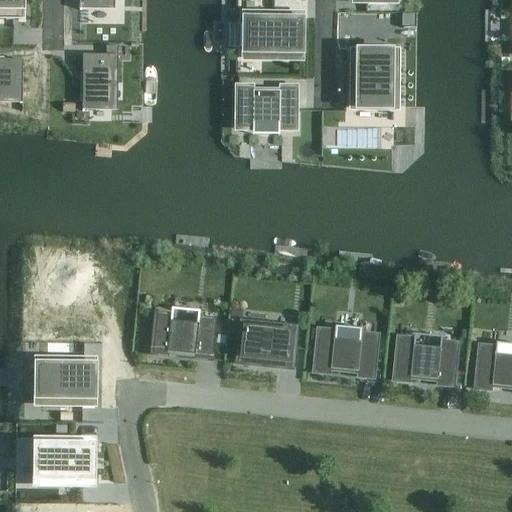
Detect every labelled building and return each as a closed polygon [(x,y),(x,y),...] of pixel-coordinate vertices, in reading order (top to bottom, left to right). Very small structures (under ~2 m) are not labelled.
[(0,0),(0,37),(24,38),(24,35),(21,35),(21,0),(0,0)] [(83,0),(83,11),(86,11),(86,7),(114,7),(114,0),(83,0)] [(246,18),(246,58),(301,58),(301,18),(246,18)] [(353,105),(353,107),(392,107),(393,107),(393,53),(392,53),(354,53),(353,105)] [(84,112),(84,107),(113,108),(113,59),(118,59),(118,57),(83,56),(82,112),(84,112)] [(0,99),(20,100),(20,105),(22,105),(22,61),(0,61),(0,99)] [(238,90),(238,129),(253,129),(253,125),(278,125),(278,129),(294,130),(294,90),(278,90),(278,92),(254,92),(254,90),(238,90)] [(156,316),(152,355),(168,357),(168,354),(193,357),(193,359),(208,361),(212,322),(197,320),(197,325),(171,322),(172,318),(156,316)] [(241,324),(237,364),(291,370),(295,329),(241,324)] [(356,376),(371,378),(375,339),(360,337),(359,342),(334,339),(334,335),(319,333),(315,372),(330,374),(331,371),(356,373),(356,376)] [(414,343),(399,341),(395,380),(410,382),(410,379),(436,381),(435,384),(450,386),(455,347),(440,345),(439,350),(414,347),(414,343)] [(511,354),(493,353),(493,349),(479,347),(475,387),(489,388),(489,384),(511,386),(511,354)] [(91,404),(92,365),(39,365),(38,403),(91,404)] [(92,484),(92,445),(40,445),(39,483),(92,484)] [(293,466),(290,493),(304,495),(303,502),(348,507),(349,500),(382,503),(385,467),(309,458),(308,467),(293,466)] [(200,489),(197,511),(242,511),(244,492),(237,492),(238,478),(211,475),(209,490),(200,489)] [(446,482),(443,510),(457,511),(511,511),(511,479),(462,475),(461,483),(446,482)]
